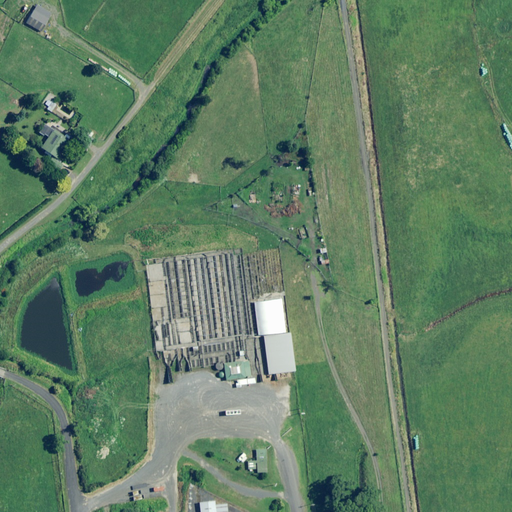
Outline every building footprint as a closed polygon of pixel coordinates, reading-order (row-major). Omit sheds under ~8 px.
[(50,13),(34,4),(24,23),(40,32),(50,13)] [(55,105),(47,100),(45,104),(48,106),(46,109),(51,112),(55,105)] [(64,102),(59,108),(68,115),(73,109),(64,102)] [(49,158),(51,155),(56,158),(70,137),(65,134),(63,136),(44,124),(38,133),(47,138),(40,148),(44,151),(43,153),(49,158)] [(87,152),(94,136),(85,131),(77,148),(87,152)] [(63,165),(57,160),(53,165),(59,170),(63,165)] [(292,334),(266,337),(270,374),(296,371),(292,334)] [(215,362),(215,363),(214,363),(214,364),(214,365),(214,366),(214,367),(214,368),(215,368),(215,369),(216,369),(216,370),(217,370),(218,370),(219,370),(220,369),(221,369),(222,368),(222,367),(222,366),(222,365),(222,364),(221,363),(221,362),(220,362),(219,361),(218,361),(217,361),(217,362),(216,362),(215,362)] [(248,364),(224,367),(225,382),(250,378),(248,364)] [(224,511),(223,500),(197,503),(198,511),(224,511)]
